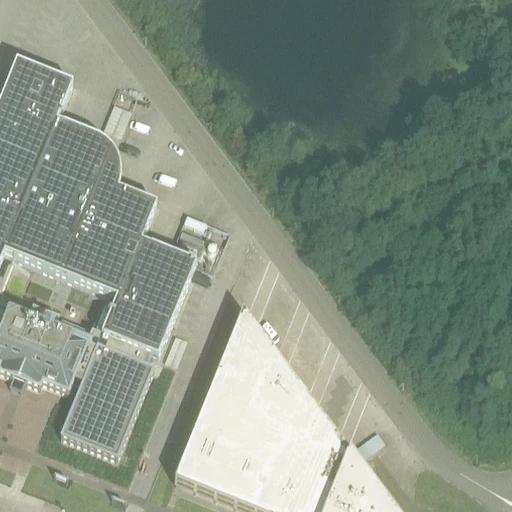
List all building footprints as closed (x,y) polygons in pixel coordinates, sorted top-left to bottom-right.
[(118,197),(119,194),(120,188),(120,182),(120,175),(118,170),(116,164),(113,159),(109,154),(104,150),(99,147),(94,145),(58,130),(72,93),(16,70),(0,109),(0,379),(40,396),(42,390),(66,399),(66,400),(68,401),(69,398),(73,386),(82,390),(60,445),(117,467),(153,377),(151,376),(147,375),(152,364),(157,367),(196,272),(141,250),(156,213),(118,197)] [(115,120),(110,131),(126,138),(131,127),(115,120)] [(386,511),(242,320),(177,483),(174,490),(227,511),(386,511)] [(372,458),(365,448),(352,458),(359,468),(372,458)] [(372,471),(367,464),(361,469),(366,475),(372,471)]
